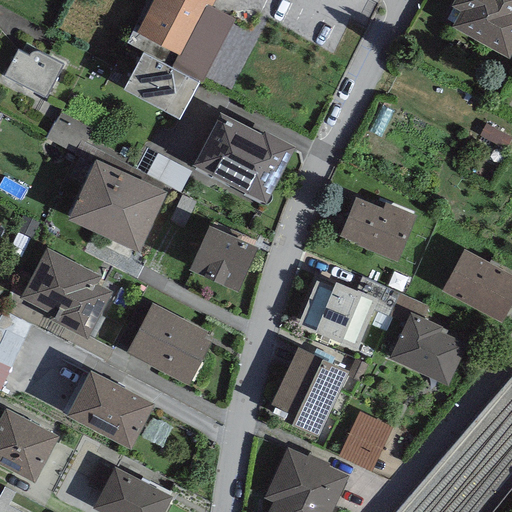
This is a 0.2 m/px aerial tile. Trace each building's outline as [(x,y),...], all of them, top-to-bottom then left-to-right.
[(214,0),(152,0),(136,31),(208,67),(232,19),(211,8),(214,0)] [(511,0),(452,0),(451,1),(461,6),(451,23),(509,56),(511,50),(511,0)] [(33,56),(19,48),(5,72),(49,97),(68,64),(38,48),(33,56)] [(203,80),(146,51),(127,88),(184,117),(203,80)] [(260,130),(223,110),(195,164),(268,203),(299,145),(263,125),(260,130)] [(170,189),(99,158),(73,217),(144,248),(170,189)] [(381,205),(356,196),(341,235),(397,257),(413,213),(382,201),(381,205)] [(257,244),(212,225),(194,267),(239,287),(257,244)] [(101,273),(46,248),(23,297),(62,315),(58,323),(90,338),(112,290),(96,283),(101,273)] [(511,302),(511,275),(465,248),(443,286),(501,321),(511,302)] [(330,285),(316,279),(299,322),(358,345),(377,297),(332,280),(330,285)] [(217,337),(152,305),(129,352),(194,383),(217,337)] [(446,327),(411,311),(390,356),(446,382),(465,341),(444,331),(446,327)] [(0,380),(8,384),(32,328),(0,313),(0,380)] [(273,402),(288,409),(284,418),(318,434),(349,369),(300,345),(273,402)] [(156,398),(96,370),(74,416),(133,445),(156,398)] [(61,433),(10,405),(0,422),(0,460),(35,480),(61,433)] [(392,425),(360,410),(339,455),(371,470),(392,425)] [(331,511),(346,475),(282,450),(264,495),(271,498),(265,511),(331,511)] [(163,511),(173,493),(114,464),(92,507),(101,511),(163,511)]
